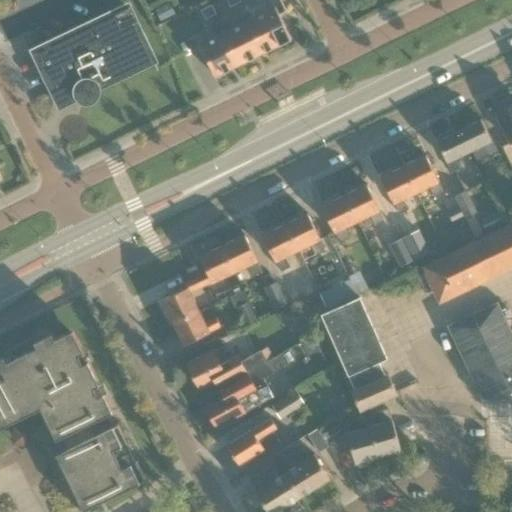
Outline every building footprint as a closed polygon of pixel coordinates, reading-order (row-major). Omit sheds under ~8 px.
[(161,21),(175,14),(169,2),(155,9),(161,21)] [(201,10),(206,19),(216,14),(212,5),(201,10)] [(276,6),(250,19),(266,51),(292,39),(276,6)] [(59,86),(72,90),(74,97),(78,102),(84,105),(90,105),(96,102),(100,97),(102,90),(100,84),(152,60),(126,7),(55,41),(33,51),(53,91),(57,90),(59,86)] [(250,19),(225,32),(241,64),(266,51),(250,19)] [(241,64),(225,32),(199,44),(216,77),(241,64)] [(511,142),(511,104),(496,112),(511,143),(511,142)] [(488,155),(496,151),(481,120),(459,130),(469,151),(472,149),(478,162),(489,157),(488,155)] [(455,158),(469,151),(459,130),(437,141),(452,172),(460,168),(455,158)] [(426,155),(403,166),(416,192),(428,186),(434,196),(442,192),(437,181),(438,181),(426,155)] [(402,198),(416,192),(403,166),(380,177),(393,203),(394,203),(400,213),(408,209),(402,198)] [(366,184),(343,195),(356,221),(369,215),(374,225),(383,221),(378,211),(379,210),(366,184)] [(455,196),(463,215),(465,218),(476,212),(466,191),(455,196)] [(343,228),(356,221),(343,195),(321,206),(334,232),(335,232),(340,242),(349,238),(343,228)] [(463,215),(454,197),(442,204),(451,221),(463,215)] [(486,231),(503,223),(498,212),(481,221),(486,231)] [(307,213),(285,224),(297,250),(310,243),(316,254),(324,250),(319,239),(320,239),(307,213)] [(276,261),(281,271),(290,267),(284,256),(297,250),(285,224),(262,235),(275,261),(276,261)] [(511,225),(425,268),(440,300),(511,265),(511,225)] [(420,230),(414,233),(403,238),(413,260),(430,252),(420,230)] [(245,235),(222,246),(235,272),(248,266),(253,276),(262,272),(245,235)] [(402,239),(390,244),(401,266),(411,261),(412,260),(402,239)] [(207,273),(197,278),(202,288),(212,283),(235,272),(222,246),(200,256),(207,273)] [(191,294),(202,288),(197,278),(185,283),(187,288),(162,300),(173,322),(199,310),(191,294)] [(265,288),(275,310),(287,304),(276,282),(265,288)] [(384,375),(378,362),(386,358),(360,298),(321,315),(354,388),(350,390),(360,411),(397,394),(387,374),(384,375)] [(245,326),(256,320),(248,302),(237,307),(245,326)] [(483,398),(483,402),(511,403),(511,334),(497,303),(448,326),(483,398)] [(205,323),(199,310),(173,322),(184,345),(220,328),(216,318),(205,323)] [(0,427),(41,408),(55,438),(50,440),(84,511),(101,511),(107,510),(102,500),(145,479),(136,460),(131,463),(122,445),(127,442),(118,423),(113,426),(107,414),(113,412),(77,339),(68,343),(64,334),(55,338),(52,332),(0,357),(0,427)] [(215,381),(218,387),(266,360),(261,352),(240,362),(236,354),(228,358),(222,347),(214,351),(187,364),(192,375),(192,378),(195,384),(197,386),(199,389),(215,381)] [(218,387),(223,396),(205,407),(216,427),(273,396),(263,377),(273,372),(266,360),(218,387)] [(272,406),(280,419),(305,404),(297,390),(272,406)] [(379,423),(368,427),(377,457),(400,450),(391,420),(390,421),(387,410),(376,413),(379,423)] [(272,431),(276,428),(270,419),(252,430),(252,429),(227,445),(239,465),(265,450),(267,454),(281,445),(272,431)] [(326,439),(341,429),(335,419),(319,428),(326,439)] [(355,464),(377,457),(368,427),(345,434),(335,438),(338,448),(349,445),(355,464)] [(307,435),(318,453),(328,447),(316,429),(307,435)] [(291,469),(284,473),(299,497),(316,486),(320,487),(324,484),(325,481),(329,479),(314,454),(303,461),(297,450),(284,458),(291,469)] [(299,497),(284,473),(278,476),(271,466),(249,480),(256,490),(255,491),(267,511),(279,511),(281,511),(282,508),(299,497)]
